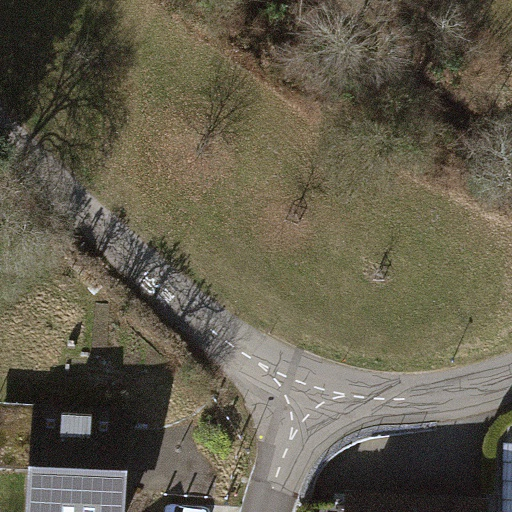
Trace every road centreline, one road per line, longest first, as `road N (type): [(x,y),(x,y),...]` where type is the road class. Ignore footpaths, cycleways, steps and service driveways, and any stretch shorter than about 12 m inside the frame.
road 1 (residential): [(297,406),(136,271),(0,141)]
road 2 (residential): [(511,375),(420,409),(297,406)]
